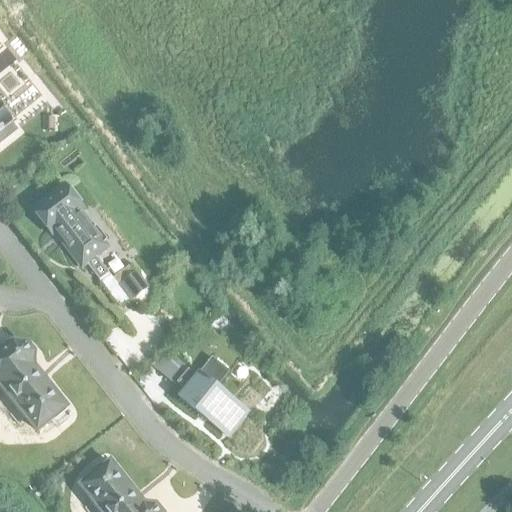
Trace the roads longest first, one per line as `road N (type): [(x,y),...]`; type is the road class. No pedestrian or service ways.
road 1 (track): [(511,140),(318,373),(177,216),(104,119)]
road 2 (unknown): [(511,232),(291,511)]
road 3 (unclassified): [(312,511),(511,262)]
road 4 (residential): [(271,511),(174,456),(48,302)]
road 5 (secondary): [(417,511),(511,408)]
